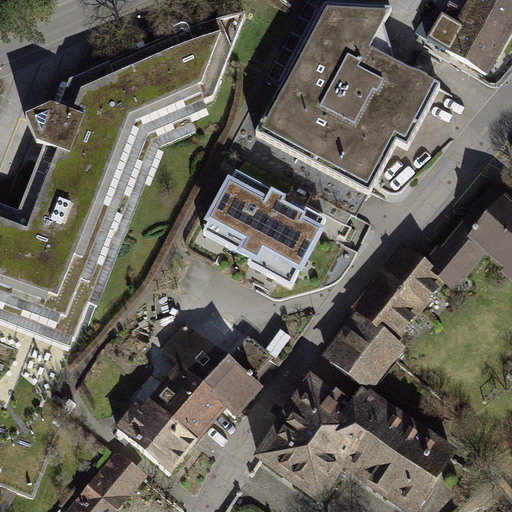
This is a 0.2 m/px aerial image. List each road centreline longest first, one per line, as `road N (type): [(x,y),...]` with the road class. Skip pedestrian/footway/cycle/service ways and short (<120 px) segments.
road 1 (residential): [(511,95),(353,284),(202,511)]
road 2 (tertiary): [(112,0),(0,50)]
